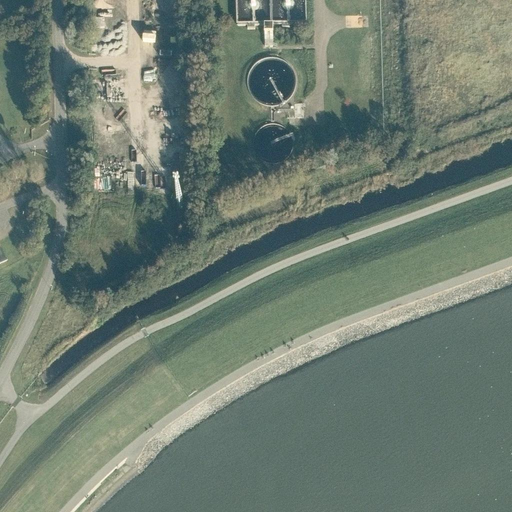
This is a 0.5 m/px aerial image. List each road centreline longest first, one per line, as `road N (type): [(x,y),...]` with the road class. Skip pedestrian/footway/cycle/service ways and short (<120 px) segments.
road 1 (unclassified): [(511,184),(308,258),(155,331),(33,422)]
road 2 (unclassified): [(73,511),(133,453),(240,380),(345,329),(511,269)]
road 3 (unclassified): [(0,388),(38,311),(61,230),(60,0)]
